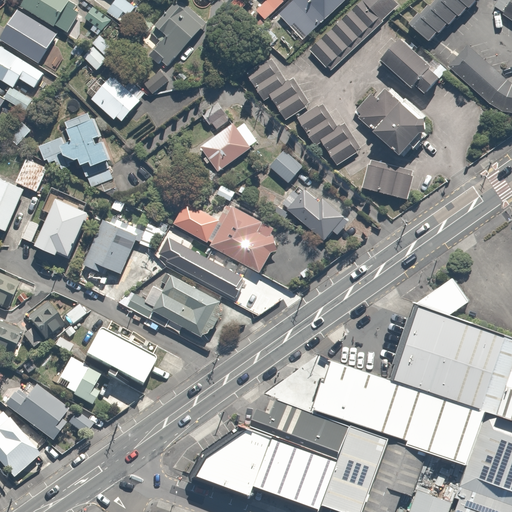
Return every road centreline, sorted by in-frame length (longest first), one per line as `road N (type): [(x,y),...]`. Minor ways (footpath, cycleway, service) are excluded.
road 1 (secondary): [(511,177),(218,384)]
road 2 (residential): [(3,259),(184,353),(218,384)]
